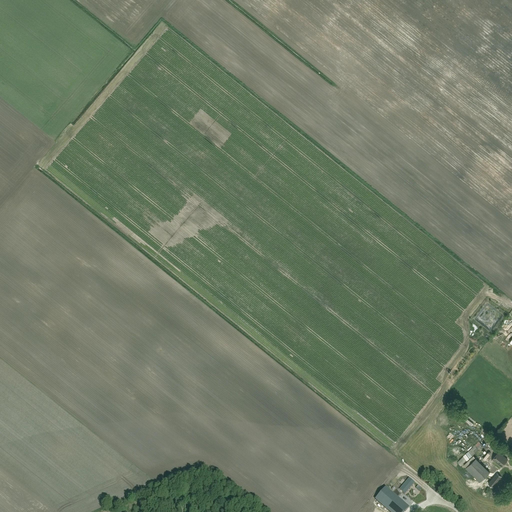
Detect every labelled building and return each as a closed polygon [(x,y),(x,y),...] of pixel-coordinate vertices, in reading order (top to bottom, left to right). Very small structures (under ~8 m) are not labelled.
[(461,466),(488,441),(487,440),(488,439),(485,436),(485,437),(484,436),(457,462),(461,466)] [(498,452),(492,459),(502,467),(507,460),(498,452)] [(480,482),(490,472),(476,458),(465,468),(480,482)] [(493,488),(502,477),(497,472),(488,483),(493,488)] [(412,483),(402,494),(408,498),(417,488),(412,483)] [(388,511),(405,511),(408,508),(385,488),(375,500),(388,511)]
